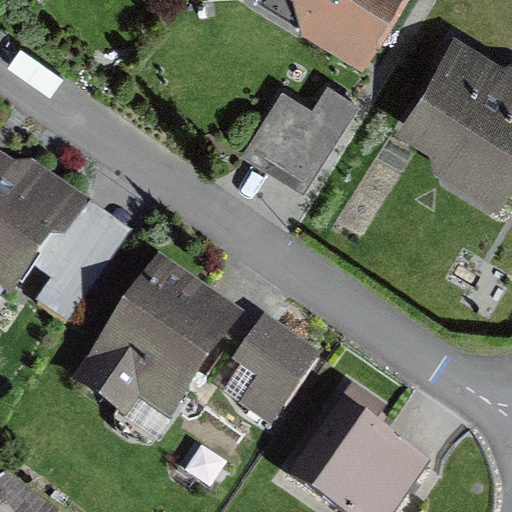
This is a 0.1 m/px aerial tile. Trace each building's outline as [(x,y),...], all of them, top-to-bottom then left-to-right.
[(298,0),(303,16),(361,51),(392,0),(298,0)] [(504,181),(511,168),(511,103),(505,75),(477,82),(471,79),(477,70),(472,49),(454,39),(441,60),(447,64),(411,124),(440,142),(447,170),(474,163),(504,181)] [(282,93),(249,145),(307,182),(355,105),(327,88),(312,112),(282,93)] [(0,273),(11,282),(51,224),(22,204),(17,176),(0,179),(0,273)] [(78,242),(51,224),(11,282),(38,300),(78,242)] [(511,268),(501,264),(486,302),(506,310),(511,296),(511,268)] [(123,405),(146,372),(178,394),(226,324),(182,293),(186,289),(161,271),(109,346),(86,379),(123,405)] [(268,324),(242,362),(266,378),(247,404),(270,420),(314,356),(268,324)] [(294,477),(342,511),(393,511),(427,465),(368,424),(378,410),(353,392),(294,477)] [(0,506),(21,493),(3,481),(0,482),(0,506)]
